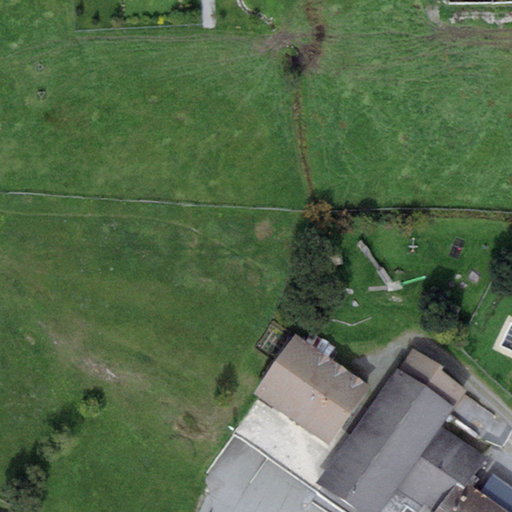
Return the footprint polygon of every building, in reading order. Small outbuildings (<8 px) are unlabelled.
[(436,430),(448,413),(398,378),(356,438),(341,426),(366,391),(297,343),(238,427),(330,491),(324,499),(342,511),(403,511),(406,508),(407,506),(391,495),(397,486),(436,430)] [(415,354),(398,378),(448,413),(462,393),(438,376),(440,372),(415,354)] [(232,434),(324,499),(330,491),(238,427),(232,434)] [(478,459),(436,430),(397,486),(435,511),(444,511),(462,487),(478,459)] [(406,508),(411,511),(435,511),(397,486),(391,495),(407,506),(406,508)] [(498,511),(462,487),(444,511),(498,511)]
